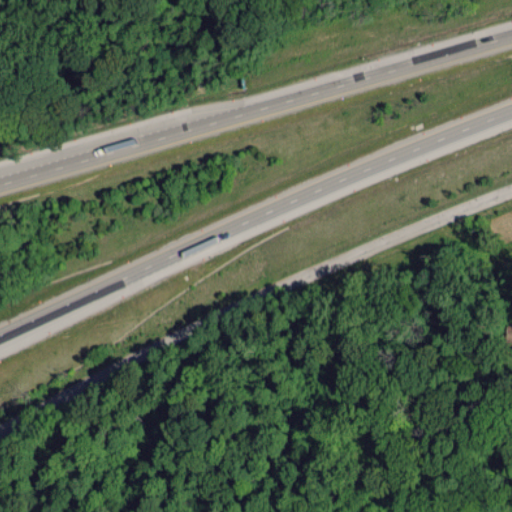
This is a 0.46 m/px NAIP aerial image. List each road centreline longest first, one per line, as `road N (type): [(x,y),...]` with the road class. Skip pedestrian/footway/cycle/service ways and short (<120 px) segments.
road 1 (residential): [(0,439),(297,283),(511,193)]
road 2 (motorway): [(0,337),(239,224),(511,112)]
road 3 (motorway): [(511,34),(0,180)]
